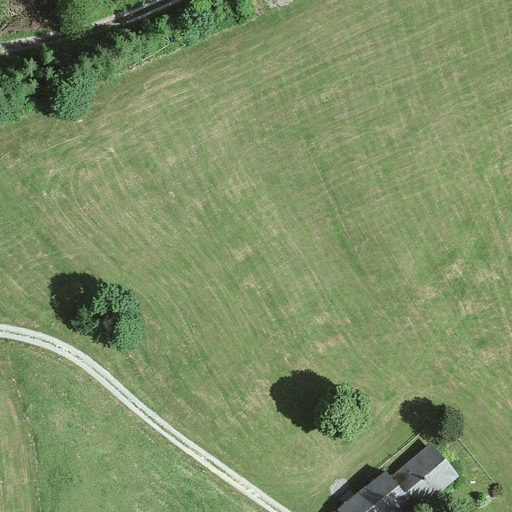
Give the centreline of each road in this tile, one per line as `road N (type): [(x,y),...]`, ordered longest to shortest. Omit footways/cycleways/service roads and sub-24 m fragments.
road 1 (track): [(0,331),(83,362),(278,511)]
road 2 (track): [(171,0),(120,21),(0,45)]
